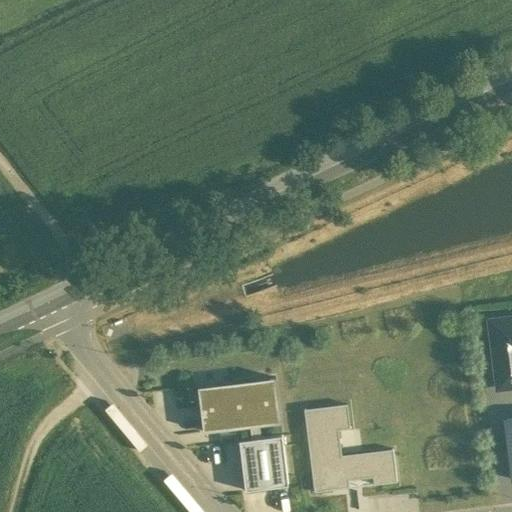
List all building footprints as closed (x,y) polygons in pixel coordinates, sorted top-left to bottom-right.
[(511,317),(491,320),(496,363),(511,360),(511,317)] [(511,360),(496,363),(499,388),(511,385),(511,360)] [(276,376),(199,386),(204,431),(251,425),(252,438),(262,437),(260,424),(281,421),(276,376)] [(305,409),(315,491),(327,490),(326,482),(374,476),(375,484),(398,481),(394,448),(343,455),(339,429),(351,427),(348,403),(305,409)] [(252,438),(240,440),(246,490),(289,484),(283,434),(262,437),(252,438)]
